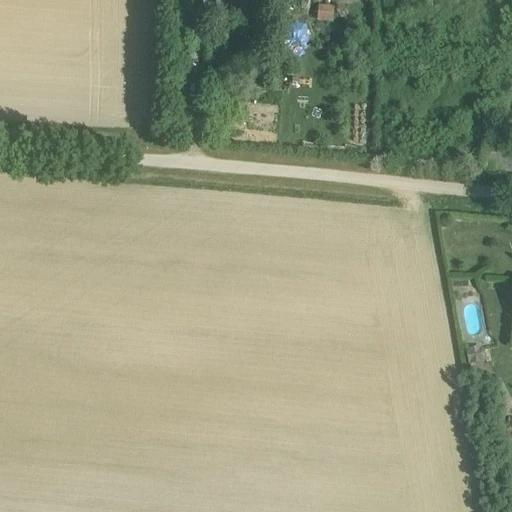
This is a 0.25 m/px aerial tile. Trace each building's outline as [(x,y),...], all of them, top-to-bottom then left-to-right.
[(215,0),(216,9),(247,9),(247,0),(215,0)] [(316,21),(334,24),(337,7),(319,5),(316,21)] [(511,147),(485,145),(482,171),(511,174),(511,147)] [(483,348),(467,351),(470,366),(485,364),(483,348)] [(493,374),(485,381),(492,388),(500,381),(493,374)]
